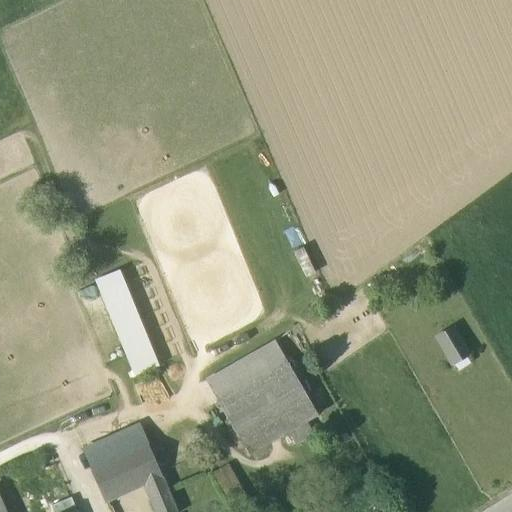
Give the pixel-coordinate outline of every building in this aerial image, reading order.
[(116,273),(111,275),(130,320),(134,318),(116,273)] [(96,281),(115,326),(130,320),(111,275),(96,281)] [(134,318),(130,320),(149,367),(154,365),(134,318)] [(134,374),(149,367),(130,320),(115,326),(134,374)] [(437,338),(451,362),(466,354),(452,329),(437,338)] [(274,341),(241,360),(245,366),(261,357),(269,372),(286,362),(274,341)] [(230,394),(269,372),(261,357),(245,366),(241,360),(218,373),(230,394)] [(217,402),(247,454),(316,414),(286,362),(269,372),(230,394),(217,402)] [(217,402),(230,394),(218,373),(205,381),(217,402)] [(83,450),(91,468),(147,444),(139,426),(83,450)] [(159,472),(147,444),(91,468),(104,497),(144,479),(159,472)] [(176,511),(159,472),(144,479),(149,491),(147,491),(156,511),(176,511)]
